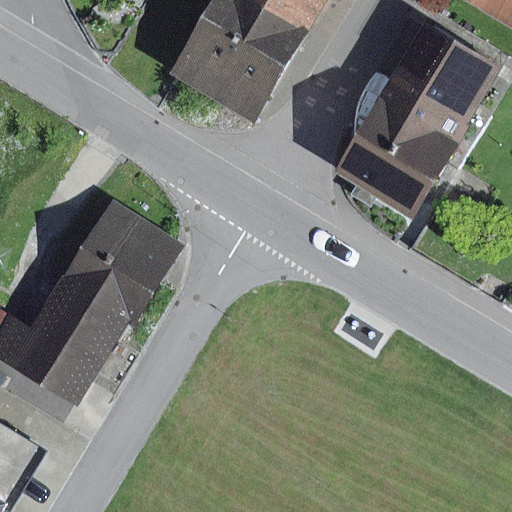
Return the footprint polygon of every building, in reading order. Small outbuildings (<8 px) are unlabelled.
[(326,0),(207,0),(163,75),(252,127),(326,0)] [(511,0),(459,0),(511,31),(511,0)] [(496,73),(416,25),(326,175),(406,222),(496,73)] [(0,316),(0,358),(73,406),(124,326),(131,328),(180,250),(112,206),(29,335),(0,316)] [(0,509),(37,448),(0,425),(0,509)]
